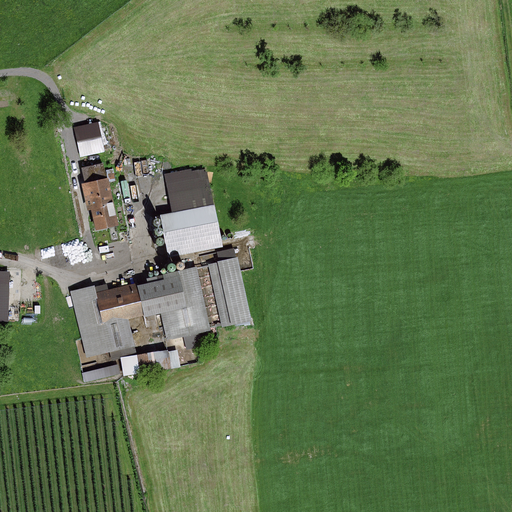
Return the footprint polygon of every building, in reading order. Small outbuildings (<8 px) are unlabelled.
[(98,123),(74,128),(80,157),(105,152),(98,123)] [(81,168),(85,184),(108,178),(104,163),(81,168)] [(172,213),(161,215),(169,257),(221,247),(206,169),(191,172),(191,169),(165,174),(172,213)] [(85,184),(82,184),(88,210),(91,210),(96,232),(119,227),(113,203),(108,178),(85,184)] [(158,227),(159,226),(160,225),(161,224),(161,222),(161,221),(160,220),(159,219),(158,219),(156,219),(155,219),(154,220),(153,221),(152,222),(153,224),(153,225),(154,226),(155,227),(157,227),(158,227)] [(160,237),(161,236),(162,235),(163,234),(163,232),(163,231),(162,230),(161,229),(159,228),(158,228),(157,229),(155,230),(155,231),(154,232),(154,234),(155,235),(156,236),(157,237),(159,237),(160,237)] [(162,246),(163,245),(164,244),(164,243),(165,242),(164,240),(163,239),(162,238),(161,238),(159,238),(158,238),(157,239),(156,240),(156,241),(156,243),(156,244),(157,245),(159,246),(160,246),(162,246)] [(219,262),(209,264),(223,328),(251,322),(235,248),(217,252),(219,262)] [(179,270),(181,270),(182,270),(184,270),(185,269),(185,268),(186,266),(186,265),(185,263),(184,262),(183,262),(181,261),(180,262),(178,262),(177,264),(177,265),(177,266),(177,268),(178,269),(179,270)] [(170,272),(171,272),(173,272),(174,272),(175,271),(176,270),(176,268),(176,267),(176,265),(175,264),(173,264),(172,263),(170,264),(169,264),(168,265),(167,267),(167,268),(168,270),(169,271),(170,272)] [(211,331),(197,268),(147,279),(148,284),(137,286),(144,315),(144,317),(160,314),(166,341),(211,331)] [(9,271),(0,271),(0,322),(8,323),(9,271)] [(107,284),(94,287),(103,325),(129,319),(144,315),(137,286),(136,284),(109,290),(107,284)] [(94,286),(71,292),(87,358),(136,346),(129,319),(103,325),(94,287),(94,286)] [(168,350),(121,358),(124,376),(180,367),(177,351),(169,353),(168,350)] [(118,364),(82,373),(84,382),(121,373),(118,364)]
